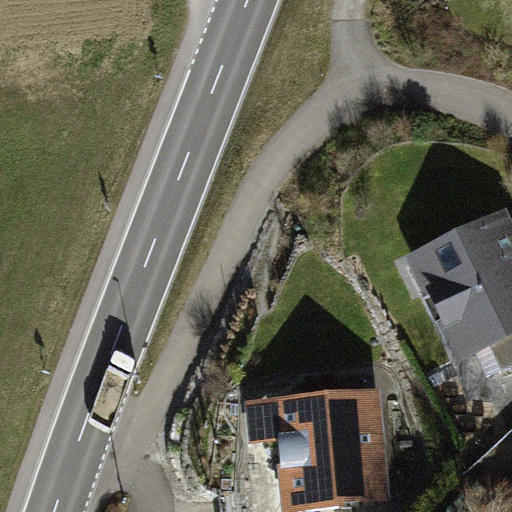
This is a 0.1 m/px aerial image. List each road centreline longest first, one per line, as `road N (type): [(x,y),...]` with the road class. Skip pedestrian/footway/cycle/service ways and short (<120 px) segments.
road 1 (residential): [(511,117),(464,97),(394,89),(357,96),(323,117),(260,189),(147,416),(124,435),(82,436)]
road 2 (secondary): [(249,0),(82,436)]
